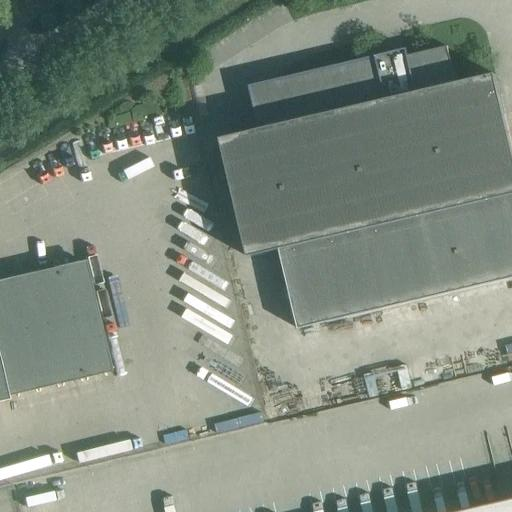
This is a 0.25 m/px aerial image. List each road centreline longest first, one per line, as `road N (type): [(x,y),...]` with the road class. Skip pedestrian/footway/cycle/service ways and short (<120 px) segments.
road 1 (unknown): [(0,203),(47,188),(89,190),(116,211),(157,334),(154,372),(131,401),(46,435),(0,439)]
road 2 (unclassified): [(0,80),(129,0)]
